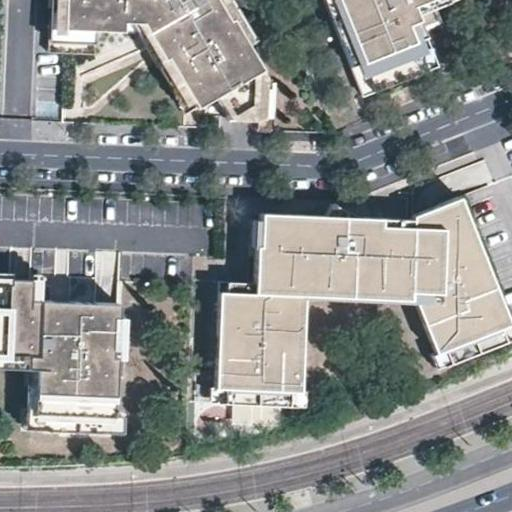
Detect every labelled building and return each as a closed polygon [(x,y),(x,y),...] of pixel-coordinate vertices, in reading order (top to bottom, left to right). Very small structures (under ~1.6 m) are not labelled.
[(64,0),(49,0),(48,49),(94,51),(95,27),(63,26),(64,0)] [(64,0),(63,26),(95,27),(148,30),(158,24),(166,37),(156,43),(164,57),(168,55),(198,106),(217,95),(263,67),(231,15),(222,0),(64,0)] [(234,0),(222,0),(231,15),(240,10),(234,0)] [(328,0),(367,95),(442,64),(421,12),(451,0),(328,0)] [(158,24),(148,30),(152,37),(156,43),(166,37),(158,24)] [(263,67),(217,95),(228,113),(230,117),(259,119),(266,128),(276,129),(273,85),(263,67)] [(217,95),(198,106),(202,112),(216,113),(228,113),(217,95)] [(443,346),(449,360),(511,336),(511,328),(484,256),(460,194),(413,213),(409,216),(409,227),(393,226),(393,215),(364,214),(363,225),(347,225),(347,214),(263,211),(262,218),(253,218),(252,244),(258,244),(257,281),(257,291),(237,290),(238,280),(222,279),(219,386),(229,386),(228,401),(293,404),(294,389),(304,388),(304,371),(307,293),(414,297),(434,350),(443,346)] [(354,214),(347,214),(347,225),(363,225),(364,214),(354,214)] [(401,216),(393,215),(393,226),(409,227),(409,216),(401,216)] [(11,272),(0,271),(0,282),(10,282),(11,272)] [(257,281),(238,280),(237,290),(257,291),(257,281)] [(0,362),(26,363),(26,367),(30,367),(36,367),(44,375),(43,383),(36,382),(35,411),(47,412),(46,428),(101,430),(102,414),(114,415),(116,375),(117,357),(110,357),(112,316),(118,316),(119,302),(30,299),(31,283),(24,283),(10,282),(0,282),(0,362)] [(125,316),(118,316),(112,316),(110,357),(117,357),(116,375),(122,375),(125,316)] [(443,346),(434,350),(430,352),(435,366),(449,360),(443,346)] [(36,367),(30,367),(30,382),(36,382),(43,383),(44,375),(36,367)] [(229,386),(219,386),(218,401),(228,401),(229,386)] [(304,388),(294,389),(293,404),(303,404),(304,388)] [(35,411),(25,411),(25,427),(46,428),(47,412),(35,411)] [(114,415),(102,414),(101,430),(123,431),(124,415),(114,415)]
